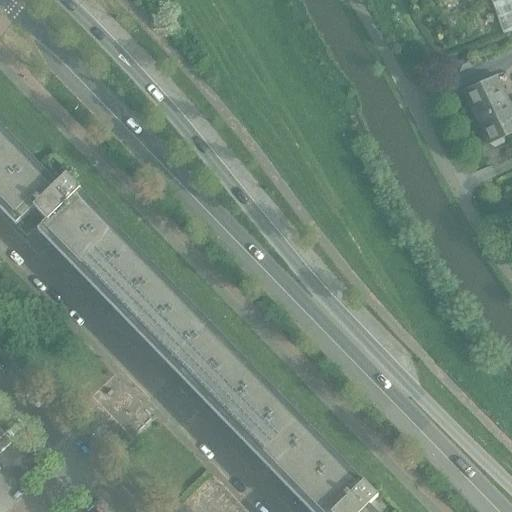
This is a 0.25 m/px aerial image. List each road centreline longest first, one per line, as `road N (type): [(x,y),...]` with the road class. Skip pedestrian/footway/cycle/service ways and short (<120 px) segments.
road 1 (secondary): [(0,1),(98,87),(507,511)]
road 2 (secondary): [(511,490),(315,288),(176,112),(63,0)]
road 3 (unclassified): [(359,0),(511,275)]
road 4 (residential): [(155,393),(0,229)]
road 5 (residential): [(273,511),(186,423)]
